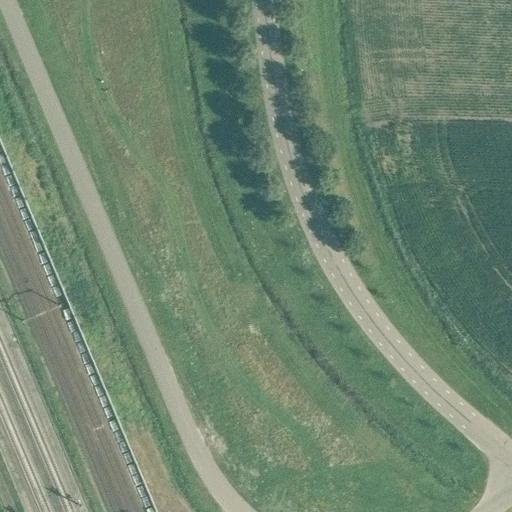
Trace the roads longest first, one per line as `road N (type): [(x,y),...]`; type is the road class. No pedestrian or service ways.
road 1 (unclassified): [(241,511),(189,434),(6,0)]
road 2 (unclassified): [(511,453),(394,348),(323,242),(288,171),(263,0)]
